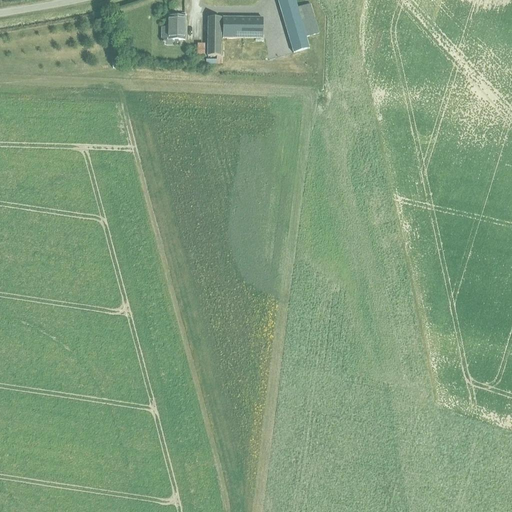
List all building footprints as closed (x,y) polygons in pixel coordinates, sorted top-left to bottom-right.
[(305,38),(319,34),(310,5),(297,8),(294,0),(277,0),(294,54),(309,49),(305,38)] [(168,41),(185,41),(185,18),(185,15),(176,15),(176,18),(168,18),(168,41)] [(222,18),(222,39),(262,40),(262,19),(222,18)] [(221,57),(221,19),(207,19),(207,57),(221,57)] [(208,58),(208,66),(219,67),(220,59),(208,58)]
